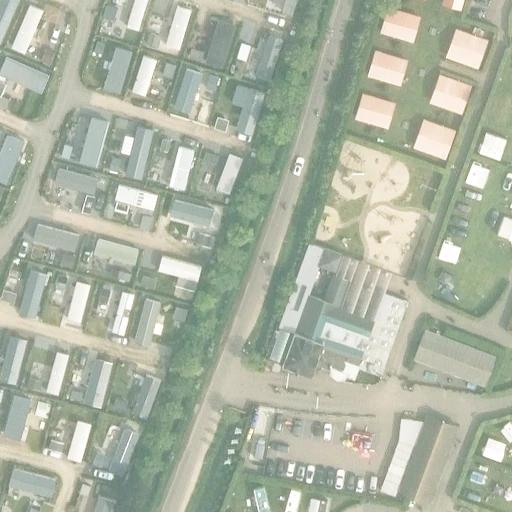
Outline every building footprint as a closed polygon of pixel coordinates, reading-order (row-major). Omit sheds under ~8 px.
[(291,0),(291,2),(293,3),(290,12),(296,13),(298,4),(300,5),(301,0),(291,0)] [(324,248),(308,242),(278,327),(293,332),(281,365),(311,375),(319,353),(322,354),(322,365),(329,367),(328,374),(335,379),(343,379),(346,376),(354,379),(358,367),(380,375),(407,301),(383,292),(374,317),(341,306),(351,280),(331,273),(322,299),(308,294),(319,264),(335,270),(341,254),(324,248)] [(490,289),(463,278),(458,290),(485,301),(490,289)] [(412,358),(484,386),(495,355),(423,328),(412,358)] [(398,489),(428,500),(456,426),(426,414),(424,420),(398,489)] [(379,490),(394,495),(396,488),(398,489),(424,420),(421,420),(400,417),(397,440),(379,490)]
